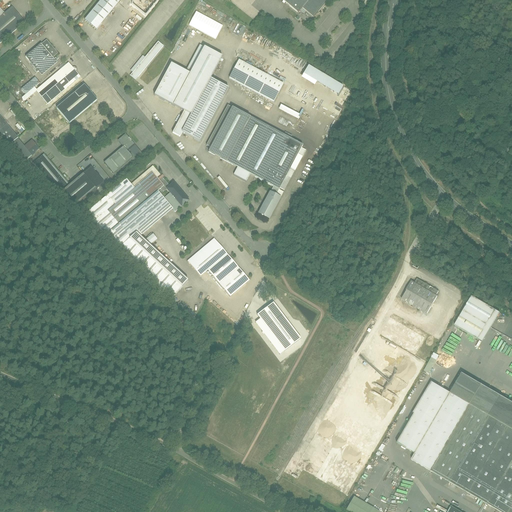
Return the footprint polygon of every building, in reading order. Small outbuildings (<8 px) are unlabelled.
[(100,0),(84,21),(97,30),(120,0),(100,0)] [(134,0),(131,4),(146,17),(159,0),(134,0)] [(283,0),(300,14),(304,9),(315,18),(329,0),(283,0)] [(13,9),(0,20),(0,43),(24,22),(13,9)] [(217,39),(224,26),(196,11),(189,25),(217,39)] [(157,40),(132,72),(134,73),(131,76),(137,80),(164,46),(157,40)] [(24,54),(37,70),(53,58),(51,55),(55,52),(51,47),(46,50),(40,42),(24,54)] [(227,89),(210,80),(223,56),(198,44),(185,70),(171,63),(154,95),(184,111),(172,134),(179,137),(182,132),(200,141),(227,89)] [(282,85),(239,61),(230,78),(252,90),(273,102),(282,85)] [(36,90),(48,104),(80,77),(69,63),(36,90)] [(319,83),(342,95),(347,85),(310,67),(304,79),(318,86),(319,83)] [(43,120),(56,135),(97,100),(84,85),(43,120)] [(282,105),(280,110),(300,119),(302,114),(282,105)] [(257,212),(269,218),(284,190),(280,188),(304,143),(235,107),(211,152),(237,166),(233,174),(246,181),(250,173),(272,185),(257,212)] [(25,146),(0,116),(0,141),(6,149),(11,145),(26,163),(41,150),(32,140),(25,146)] [(104,163),(114,175),(140,154),(126,135),(118,141),(124,148),(104,163)] [(44,154),(35,161),(71,205),(102,180),(90,165),(68,183),(44,154)] [(169,185),(160,174),(153,166),(131,184),(127,179),(86,212),(120,253),(139,238),(173,210),(175,213),(191,201),(174,180),(169,185)] [(173,300),(188,283),(139,238),(120,253),(173,300)] [(214,238),(187,260),(201,276),(208,271),(230,297),(250,280),(214,238)] [(411,281),(398,304),(423,320),(437,297),(436,296),(439,292),(417,279),(414,283),(411,281)] [(470,297),(454,325),(480,340),(496,312),(470,297)] [(285,352),(301,339),(273,303),(257,315),(260,319),(285,352)] [(380,335),(415,355),(425,338),(409,329),(411,325),(405,322),(403,325),(390,317),(380,335)] [(280,355),(285,352),(260,319),(255,323),(280,355)] [(439,357),(434,354),(424,372),(429,374),(439,357)] [(431,382),(408,421),(396,441),(414,452),(410,458),(502,511),(511,511),(511,404),(459,374),(448,392),(431,382)] [(347,511),(348,511),(376,511),(353,499),(347,511)]
